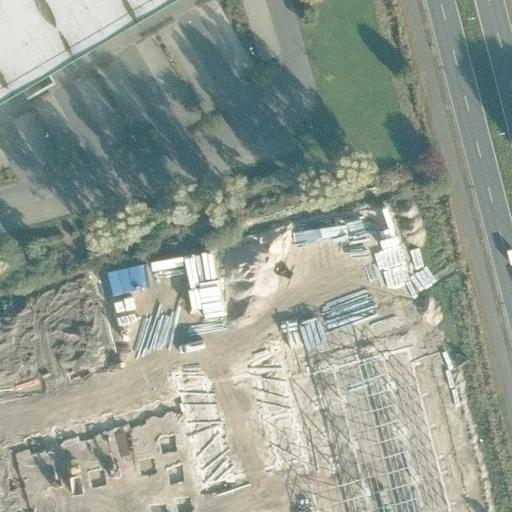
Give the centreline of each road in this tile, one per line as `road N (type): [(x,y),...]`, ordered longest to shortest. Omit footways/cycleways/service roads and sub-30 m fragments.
road 1 (secondary): [(439,0),(511,281)]
road 2 (unknown): [(196,0),(0,119)]
